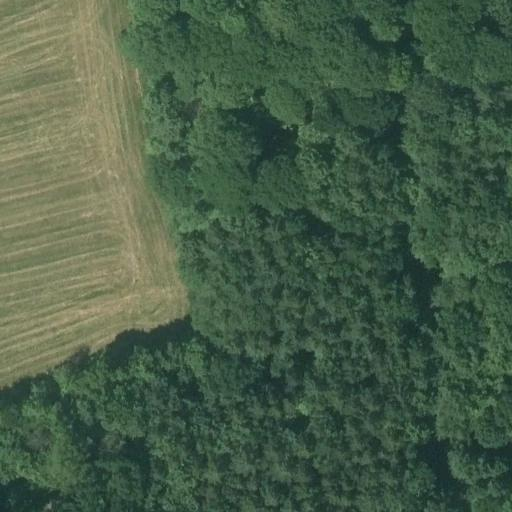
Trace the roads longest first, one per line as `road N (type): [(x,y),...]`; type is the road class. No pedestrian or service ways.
road 1 (track): [(424,0),(437,96),(184,335),(57,469),(30,511)]
road 2 (track): [(437,96),(468,511)]
